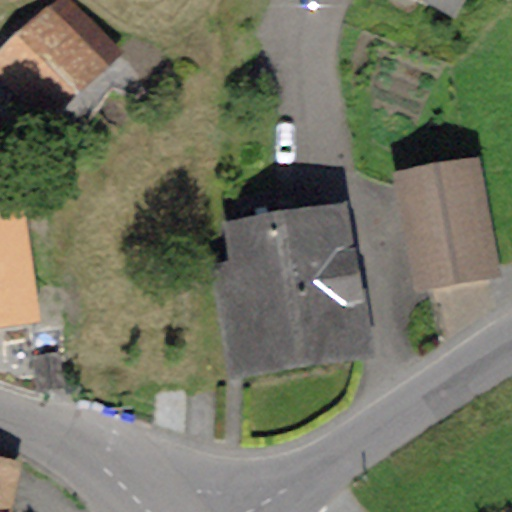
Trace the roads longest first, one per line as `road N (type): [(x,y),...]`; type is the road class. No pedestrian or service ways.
road 1 (residential): [(296,479),(511,338)]
road 2 (residential): [(102,470),(211,492),(296,479)]
